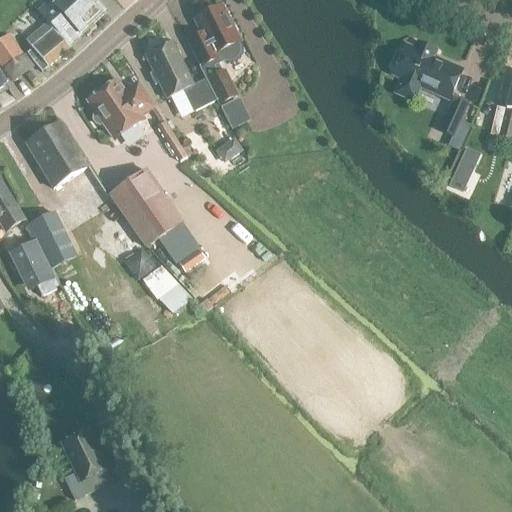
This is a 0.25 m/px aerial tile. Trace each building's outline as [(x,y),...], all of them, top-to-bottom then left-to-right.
[(94,24),(106,13),(94,0),(62,0),(56,6),(53,2),(40,14),(65,42),(77,31),(82,36),(84,34),(87,37),(97,28),(94,24)] [(189,42),(202,68),(207,79),(218,74),(214,66),(225,60),(228,61),(233,60),(237,58),(239,55),(240,50),(240,46),(239,44),(241,43),(223,7),(200,19),(205,29),(203,35),(189,42)] [(48,24),(27,42),(33,49),(27,54),(42,73),(70,49),(48,24)] [(0,44),(0,62),(13,81),(31,68),(10,37),(0,44)] [(184,92),(195,113),(216,103),(205,81),(194,86),(186,69),(184,70),(180,62),(182,61),(173,44),(146,57),(154,73),(150,75),(156,86),(160,84),(167,100),(184,92)] [(418,44),(415,52),(406,48),(394,74),(403,78),(402,80),(449,100),(462,71),(433,58),(436,52),(418,44)] [(210,83),(222,108),(243,97),(230,72),(210,83)] [(141,117),(155,108),(139,84),(125,94),(118,83),(109,89),(106,88),(98,93),(98,97),(90,102),(97,113),(94,116),(94,121),(97,124),(101,126),(105,125),(109,122),(120,137),(143,120),(141,117)] [(511,88),(500,137),(511,140),(511,139),(511,88)] [(440,131),(454,137),(468,104),(455,98),(440,131)] [(89,168),(62,124),(27,145),(54,190),(89,168)] [(191,159),(169,125),(161,130),(183,164),(191,159)] [(217,154),(226,167),(246,154),(237,141),(217,154)] [(466,150),(449,188),(463,195),(480,156),(466,150)] [(183,224),(147,171),(111,197),(147,249),(183,224)] [(0,222),(6,233),(26,220),(0,178),(0,222)] [(31,226),(52,269),(77,257),(55,214),(31,226)] [(35,240),(29,228),(25,230),(31,242),(35,240)] [(53,280),(56,279),(38,243),(15,254),(33,290),(41,286),(45,294),(57,288),(53,280)] [(198,253),(179,266),(185,275),(205,262),(198,253)] [(213,309),(207,301),(201,306),(207,313),(213,309)] [(62,444),(76,474),(65,480),(75,502),(87,496),(112,483),(88,431),(62,444)]
